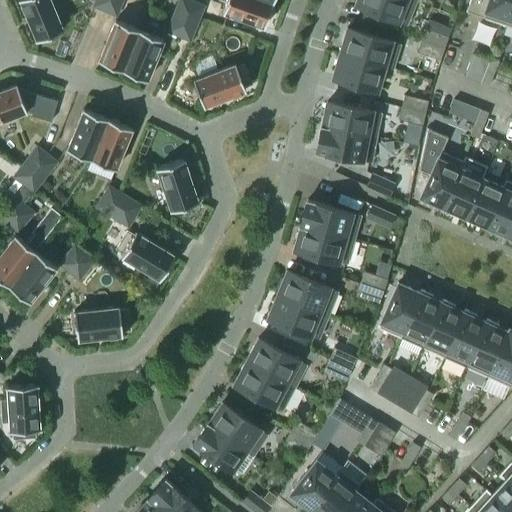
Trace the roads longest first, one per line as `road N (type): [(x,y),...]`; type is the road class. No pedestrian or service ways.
road 1 (residential): [(98,511),(162,454),(225,354),(264,265),(305,114)]
road 2 (residential): [(207,137),(223,175),(225,211),(140,360),(68,366)]
road 3 (residential): [(14,54),(207,137)]
road 4 (residential): [(68,366),(63,447),(0,502)]
